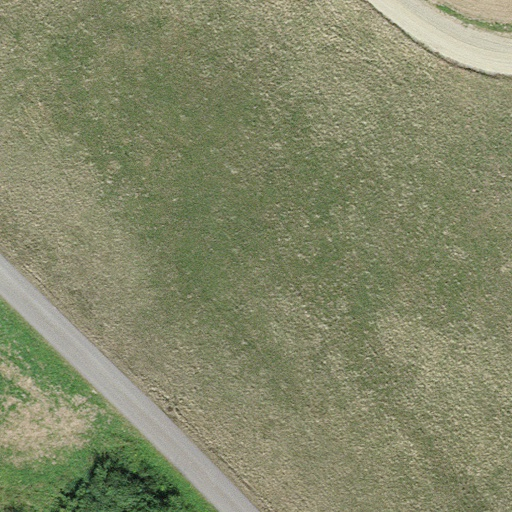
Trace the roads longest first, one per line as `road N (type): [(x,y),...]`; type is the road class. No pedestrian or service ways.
road 1 (unclassified): [(0,268),(251,511)]
road 2 (track): [(511,57),(469,47),(387,0)]
